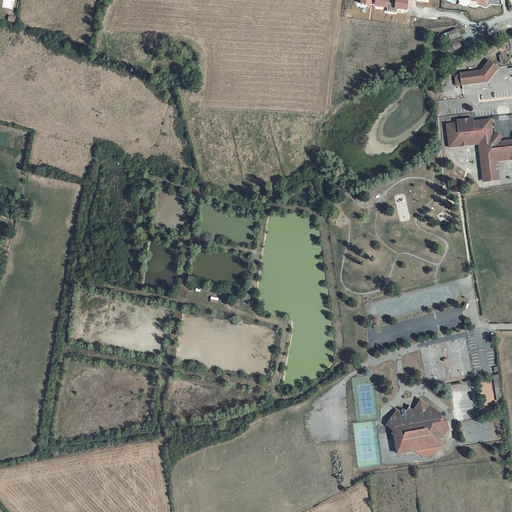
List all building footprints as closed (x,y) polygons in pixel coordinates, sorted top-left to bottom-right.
[(375,0),(375,5),(382,6),(383,7),(387,7),(387,11),(391,11),(391,3),(387,3),(387,0),(375,0)] [(391,3),(391,11),(395,12),(395,8),(400,9),(400,7),(407,8),(407,0),(395,0),(396,4),(391,3)] [(440,34),(450,60),(462,56),(458,46),(461,45),(455,29),(440,34)] [(480,72),(459,74),(461,85),(487,82),(499,68),(489,61),(480,72)] [(455,124),(445,125),(448,147),(488,143),(490,160),(490,161),(498,160),(511,158),(511,140),(497,142),(494,140),(491,143),(485,138),(488,135),(491,137),(489,120),(472,122),(471,119),(455,122),(455,124)] [(491,137),(488,135),(485,138),(491,143),(494,140),(497,142),(500,139),(494,134),(491,137)] [(490,161),(490,160),(482,161),(484,172),(495,170),(494,163),(498,163),(498,160),(490,161)] [(500,178),(498,163),(494,163),(495,170),(484,172),(485,180),(500,178)] [(500,397),(497,385),(489,386),(489,388),(492,388),(496,411),(501,410),(500,397)] [(447,422),(441,417),(442,415),(420,400),(414,410),(410,408),(407,411),(405,411),(404,410),(402,410),(402,411),(399,411),(396,409),(385,425),(390,428),(393,428),(395,453),(414,451),(414,453),(422,458),(433,457),(440,446),(439,438),(443,438),(448,429),(447,422)]
